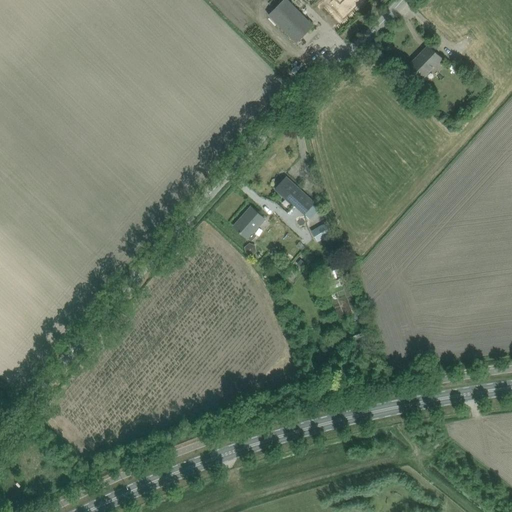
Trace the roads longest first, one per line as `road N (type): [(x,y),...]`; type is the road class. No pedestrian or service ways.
road 1 (unclassified): [(0,435),(285,113),(402,0)]
road 2 (primary): [(115,497),(316,425),(511,387)]
